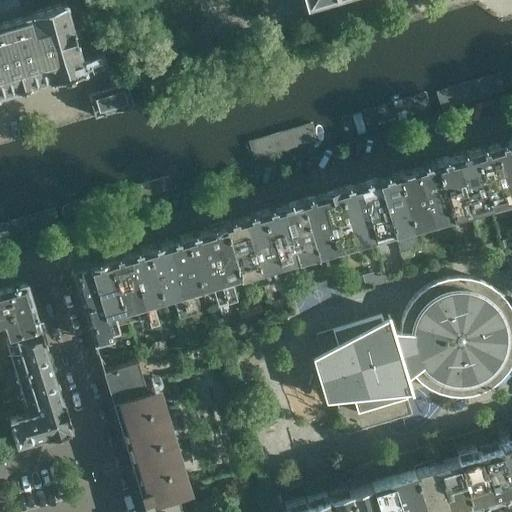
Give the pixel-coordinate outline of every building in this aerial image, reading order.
[(30,85),(30,84),(50,78),(50,79),(85,69),(64,2),(32,11),(31,7),(36,5),(34,0),(0,0),(0,92),(16,87),(17,89),(30,85)] [(438,90),(444,113),(507,95),(501,73),(438,90)] [(134,104),(127,80),(91,91),(88,93),(90,101),(94,117),(134,104)] [(347,113),(354,137),(433,115),(426,91),(347,113)] [(313,143),(308,125),(240,145),(245,163),(313,143)] [(511,196),(511,139),(511,137),(492,143),(508,198),(511,196)] [(508,198),(492,143),(473,148),(489,203),(508,198)] [(489,203),(473,148),(454,154),(470,209),(489,203)] [(470,209),(454,154),(435,160),(451,215),(470,209)] [(241,173),(236,157),(192,170),(196,186),(241,173)] [(451,215),(435,160),(415,165),(432,220),(451,215)] [(432,220),(415,165),(396,171),(412,226),(432,220)] [(412,226),(396,171),(377,177),(393,231),(412,226)] [(393,231),(377,177),(358,182),(374,237),(393,231)] [(172,192),(168,179),(131,190),(135,203),(172,192)] [(374,237),(358,182),(338,188),(355,243),(374,237)] [(355,243),(338,188),(319,193),(335,248),(355,243)] [(68,218),(69,219),(121,205),(122,204),(124,203),(125,202),(127,200),(128,199),(128,197),(129,196),(129,194),(128,193),(124,191),(122,191),(121,191),(119,191),(117,191),(66,205),(65,206),(65,208),(64,209),(64,211),(64,213),(65,214),(66,216),(67,217),(68,218)] [(335,248),(319,193),(300,199),(316,254),(335,248)] [(316,254),(300,199),(281,205),(297,260),(316,254)] [(297,260),(281,205),(262,210),(278,265),(297,260)] [(0,222),(0,243),(61,226),(56,207),(0,222)] [(278,265),(262,210),(242,216),(259,271),(278,265)] [(259,271),(242,216),(223,222),(239,277),(259,271)] [(239,277),(223,222),(204,227),(224,295),(234,292),(230,279),(239,277)] [(466,225),(455,228),(457,235),(468,232),(466,225)] [(224,295),(204,227),(185,233),(199,283),(209,280),(214,298),(224,295)] [(199,283),(185,233),(165,239),(185,306),(195,304),(190,286),(199,283)] [(418,247),(415,236),(396,242),(399,252),(418,247)] [(185,306),(165,239),(146,244),(161,294),(170,291),(176,309),(185,306)] [(161,294),(146,244),(127,250),(147,318),(157,315),(152,297),(161,294)] [(147,318),(127,250),(108,256),(123,305),(132,303),(138,320),(147,318)] [(380,258),(378,252),(365,256),(367,262),(380,258)] [(123,305),(108,256),(89,261),(109,329),(110,329),(119,326),(114,308),(123,305)] [(109,329),(89,261),(71,267),(77,284),(94,341),(112,335),(110,329),(109,329)] [(511,309),(511,307),(508,302),(506,299),(503,296),(499,291),(495,288),(492,285),(487,282),(483,281),(479,279),(474,277),(468,276),(464,276),(459,275),(455,276),(451,276),(445,277),(440,279),(434,281),(431,282),(427,284),(424,286),(421,289),(417,293),(414,296),(411,299),(409,302),(407,305),(406,307),(405,310),(403,314),(402,317),(401,321),(400,323),(400,327),(399,331),(399,335),(399,337),(399,340),(390,342),(381,313),(316,333),(346,432),(411,413),(397,367),(406,362),(408,366),(410,369),(412,372),(416,376),(419,379),(422,381),(425,384),(430,387),(434,388),(437,390),(441,391),(447,393),(450,393),(456,394),(460,394),(464,394),(468,393),(473,392),(479,390),(483,389),(488,386),(491,384),(494,382),(497,379),(500,377),(504,373),(506,370),(509,366),(511,363),(511,360),(511,309)] [(33,305),(29,291),(26,280),(2,287),(10,312),(33,305)] [(10,312),(2,287),(0,287),(0,321),(4,320),(7,319),(5,313),(10,312)] [(33,305),(10,312),(5,313),(7,319),(4,320),(8,336),(40,326),(33,305)] [(61,397),(46,349),(44,341),(40,326),(8,336),(5,337),(27,407),(61,397)] [(176,445),(173,435),(158,384),(157,384),(156,384),(154,383),(153,382),(152,381),(145,383),(137,357),(102,368),(140,490),(139,490),(142,501),(143,500),(146,511),(182,511),(177,494),(190,490),(176,445)] [(70,423),(64,402),(63,403),(62,397),(61,397),(27,407),(29,413),(9,419),(17,444),(45,436),(45,437),(48,436),(69,430),(68,430),(71,429),(70,423)] [(511,441),(510,443),(507,432),(498,435),(501,445),(511,483),(511,441)] [(511,490),(511,483),(501,445),(479,452),(492,496),(511,490)] [(492,496),(479,452),(457,458),(471,503),(492,497),(492,496)] [(471,503),(457,458),(436,465),(449,509),(449,510),(471,503)] [(440,511),(449,509),(436,465),(414,471),(426,511),(440,511)] [(426,511),(414,471),(393,478),(403,511),(426,511)] [(403,511),(393,478),(371,484),(379,511),(403,511)] [(379,511),(371,484),(350,491),(356,511),(379,511)] [(304,495),(302,486),(280,492),(283,501),(304,495)] [(356,511),(350,491),(329,497),(333,511),(356,511)] [(286,511),(286,510),(283,501),(280,492),(259,498),(263,511),(286,511)] [(333,511),(329,497),(307,504),(309,511),(333,511)]
